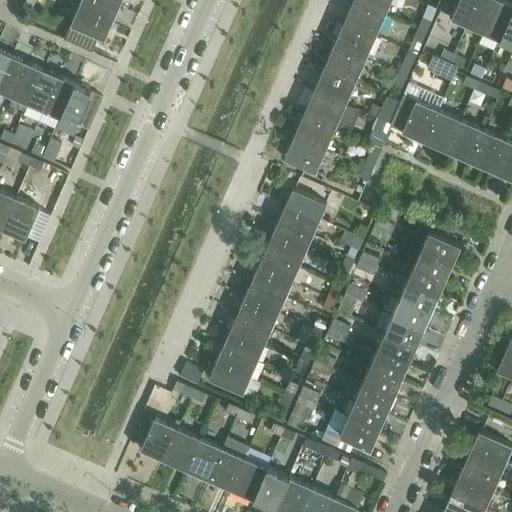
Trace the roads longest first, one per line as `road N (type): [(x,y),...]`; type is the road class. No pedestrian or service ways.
road 1 (residential): [(159,368),(320,0)]
road 2 (residential): [(70,313),(208,0)]
road 3 (residential): [(392,511),(500,270),(511,270)]
road 4 (residential): [(1,471),(70,313)]
